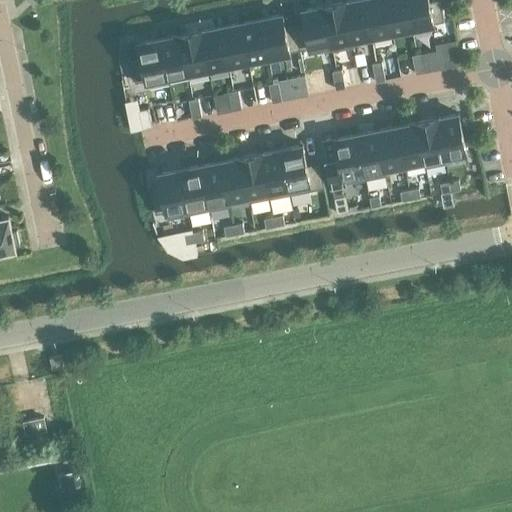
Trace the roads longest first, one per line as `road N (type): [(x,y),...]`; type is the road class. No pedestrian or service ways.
road 1 (unclassified): [(0,339),(511,238)]
road 2 (residential): [(144,139),(493,68)]
road 3 (residential): [(0,23),(47,245)]
